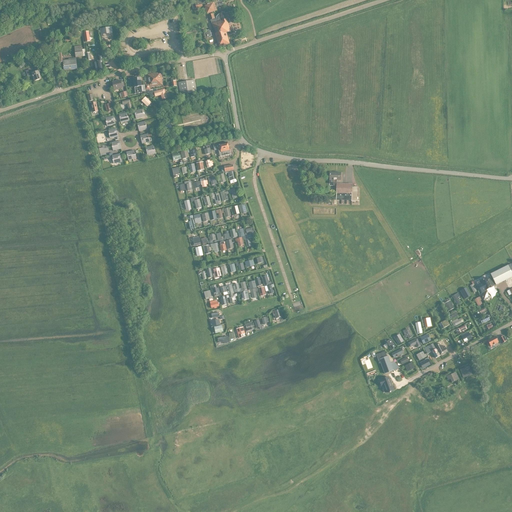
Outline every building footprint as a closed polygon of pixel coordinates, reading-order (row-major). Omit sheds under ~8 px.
[(194,3),(191,3),(192,8),(195,8),(202,6),(201,4),(200,0),(198,0),(193,1),(194,3)] [(210,19),(214,18),(212,13),(211,13),(211,12),(216,10),(213,1),(212,1),(212,0),(207,0),(208,1),(211,0),(211,1),(204,3),(206,13),(208,12),(209,14),(208,15),(209,20),(210,19)] [(210,19),(212,28),(214,35),(218,46),(228,43),(225,32),(229,31),(227,23),(228,23),(228,20),(226,21),(224,12),(224,11),(218,13),(218,14),(217,14),(215,17),(215,19),(214,19),(214,18),(210,19)] [(111,27),(99,29),(100,38),(112,36),(111,27)] [(209,31),(203,32),(205,40),(211,38),(209,31)] [(81,45),(73,46),(74,52),(74,57),(82,56),(81,49),(81,45)] [(94,67),(95,67),(96,72),(103,71),(101,62),(102,62),(101,55),(97,56),(98,61),(93,62),(94,67)] [(67,59),(62,60),(63,70),(69,69),(70,70),(76,69),(75,60),(75,57),(67,58),(67,59)] [(20,59),(16,64),(20,68),(24,63),(20,59)] [(30,69),(25,71),(26,74),(27,77),(32,75),(34,81),(40,79),(38,72),(40,71),(38,65),(33,67),(35,71),(31,72),(30,69)] [(149,86),(161,85),(160,73),(156,74),(156,73),(146,74),(147,83),(144,84),(144,90),(148,89),(148,91),(153,90),(152,89),(150,89),(149,86)] [(134,87),(137,86),(138,92),(144,92),(143,85),(141,86),(140,78),(133,78),(133,77),(129,77),(130,86),(133,86),(134,87)] [(121,86),(123,86),(123,82),(120,82),(120,80),(112,82),(113,89),(121,87),(121,86)] [(184,94),(192,93),(191,92),(196,91),(194,80),(189,81),(178,83),(179,94),(177,94),(177,97),(184,96),(184,94)] [(153,91),(155,96),(160,95),(162,99),(166,98),(163,89),(153,91)] [(140,100),(147,106),(149,104),(150,106),(152,104),(150,103),(151,102),(144,96),(140,100)] [(121,101),(122,105),(127,104),(128,110),(132,110),(129,99),(121,101)] [(133,111),(135,119),(143,117),(142,113),(141,109),(133,111)] [(118,115),(120,122),(128,120),(127,117),(127,116),(126,116),(126,113),(118,115)] [(114,124),(112,116),(105,118),(105,121),(105,122),(106,126),(114,124)] [(136,124),(138,131),(146,129),(145,126),(145,125),(144,122),(136,124)] [(117,136),(115,129),(108,130),(108,134),(108,135),(108,134),(109,138),(117,136)] [(139,136),(141,143),(149,142),(148,138),(148,137),(147,138),(147,134),(139,136)] [(120,148),(118,141),(110,143),(111,146),(111,147),(112,150),(120,148)] [(217,149),(219,155),(219,156),(229,154),(227,142),(216,145),(212,146),(213,150),(217,149)] [(145,148),(146,155),(154,153),(154,150),(153,149),(152,146),(145,148)] [(188,157),(187,150),(180,151),(182,158),(188,157)] [(125,152),(127,160),(135,158),(134,155),(134,154),(133,151),(125,152)] [(171,153),(172,160),(180,158),(179,152),(171,153)] [(120,161),(118,154),(111,156),(111,157),(112,159),(111,159),(111,160),(112,163),(120,161)] [(232,164),(223,166),(223,167),(224,171),(224,173),(233,172),(233,171),(232,164)] [(329,172),(329,183),(332,183),(332,186),(336,186),(335,200),(356,200),(356,186),(351,186),(351,184),(336,184),(336,180),(340,180),(340,172),(329,172)] [(210,181),(211,185),(214,184),(214,183),(216,183),(216,180),(213,181),(212,176),(207,178),(208,181),(210,181)] [(185,183),(187,190),(191,190),(190,180),(183,181),(184,184),(185,183)] [(236,197),(234,188),(228,190),(229,193),(230,193),(232,198),(236,197)] [(213,192),(209,193),(211,199),(213,198),(214,202),(220,201),(218,193),(213,194),(213,192)] [(210,204),(208,196),(203,197),(202,195),(199,195),(200,198),(202,198),(204,206),(210,204)] [(246,212),(244,204),(244,203),(242,204),(237,205),(239,211),(241,211),(242,213),(246,212)] [(215,210),(216,213),(217,213),(218,218),(222,217),(221,213),(223,212),(222,208),(215,210)] [(201,216),(202,222),(209,220),(207,213),(201,214),(201,216)] [(191,215),(186,216),(187,218),(188,218),(189,221),(187,221),(189,229),(194,228),(191,215)] [(245,228),(246,233),(244,233),(244,234),(243,234),(243,236),(253,234),(252,227),(245,228)] [(230,237),(231,237),(231,238),(236,237),(235,236),(237,236),(236,232),(235,233),(234,228),(229,230),(230,237)] [(243,236),(242,236),(242,239),(244,239),(246,247),(250,246),(248,240),(249,240),(249,238),(253,236),(253,234),(243,236)] [(199,242),(198,236),(192,237),(193,244),(194,244),(195,245),(200,244),(199,242)] [(202,243),(202,245),(204,245),(204,243),(206,242),(207,244),(210,243),(209,240),(206,241),(205,237),(200,238),(202,243)] [(241,237),(234,239),(235,241),(237,241),(238,246),(243,245),(241,240),(241,237)] [(227,249),(233,248),(231,242),(233,242),(232,239),(225,240),(227,249)] [(218,251),(216,245),(218,244),(217,242),(209,244),(211,251),(213,250),(214,252),(218,251)] [(203,252),(204,251),(205,254),(209,253),(209,251),(210,251),(209,244),(202,245),(203,252)] [(244,261),(245,267),(254,265),(252,259),(244,261)] [(243,269),(242,262),(237,263),(237,261),(235,262),(235,266),(237,265),(238,270),(243,269)] [(477,284),(481,292),(479,293),(481,296),(482,298),(483,300),(489,297),(485,289),(495,285),(511,276),(511,275),(506,265),(490,273),(491,277),(487,279),(486,277),(479,280),(480,282),(477,284)] [(261,276),(263,285),(272,283),(271,281),(268,282),(266,275),(261,276)] [(256,287),(254,280),(247,282),(249,286),(247,287),(248,289),(256,287)] [(264,286),(265,291),(268,291),(268,294),(272,293),(272,292),(273,292),(273,290),(272,290),(271,287),(273,286),(273,284),(264,286)] [(465,287),(459,290),(464,298),(469,295),(465,287)] [(256,297),(255,291),(257,291),(256,288),(247,289),(248,292),(249,292),(250,292),(251,298),(256,297)] [(211,296),(209,290),(203,291),(205,299),(212,297),(212,296),(211,296)] [(225,295),(226,298),(228,297),(230,303),(234,302),(233,299),(235,299),(234,296),(236,295),(236,293),(225,295)] [(455,295),(454,296),(452,297),(456,305),(460,303),(456,297),(459,296),(458,294),(455,295)] [(210,308),(213,307),(213,308),(216,308),(216,306),(218,306),(217,301),(216,302),(215,300),(209,301),(210,308)] [(450,301),(444,304),(447,309),(447,311),(448,310),(453,307),(450,301)] [(280,315),(278,309),(274,310),(271,311),(273,315),(274,315),(275,317),(276,317),(280,316),(281,320),(285,319),(283,314),(280,315)] [(447,315),(449,319),(458,315),(456,311),(449,314),(447,315)] [(488,315),(479,319),(481,323),(482,323),(489,320),(488,318),(489,317),(488,315)] [(423,323),(422,323),(422,326),(424,326),(424,327),(430,326),(429,318),(423,319),(423,323)] [(448,325),(446,319),(438,323),(441,329),(448,325)] [(244,324),(246,331),(253,329),(251,322),(244,324)] [(419,322),(414,323),(416,334),(421,333),(421,332),(423,331),(422,328),(421,328),(419,322)] [(213,328),(214,333),(222,331),(221,324),(213,326),(211,326),(211,328),(213,328)] [(242,327),(236,328),(238,338),(241,337),(240,334),(244,333),(242,327)] [(408,329),(403,332),(404,334),(403,335),(404,338),(405,337),(406,336),(408,338),(412,336),(408,329)] [(468,332),(460,336),(462,340),(463,342),(467,340),(471,338),(468,332)] [(398,333),(393,336),(398,344),(403,341),(398,333)] [(219,340),(222,339),(221,338),(222,338),(222,339),(223,342),(224,342),(224,343),(225,342),(226,343),(228,342),(225,334),(216,337),(217,341),(219,340)] [(427,334),(420,337),(422,343),(430,340),(427,334)] [(495,335),(487,340),(490,346),(487,347),(489,350),(494,347),(493,344),(498,342),(496,337),(495,335)] [(416,338),(407,342),(409,347),(415,344),(417,347),(420,345),(421,345),(419,342),(416,338)] [(384,344),(383,345),(385,348),(388,345),(391,349),(394,346),(389,339),(387,341),(386,340),(384,342),(384,343),(383,343),(384,344)] [(423,348),(426,353),(431,351),(435,357),(439,355),(436,348),(435,349),(432,343),(428,345),(423,348)] [(435,345),(440,355),(447,352),(443,346),(442,347),(439,343),(435,345)] [(384,351),(375,354),(377,359),(378,361),(380,362),(384,373),(399,368),(393,361),(388,354),(384,351)] [(418,360),(425,357),(422,351),(416,355),(418,360)] [(414,368),(411,362),(404,366),(406,371),(414,368)] [(461,369),(459,369),(462,377),(465,376),(465,375),(470,373),(468,366),(463,368),(461,369)] [(455,372),(445,376),(447,380),(449,379),(451,382),(458,379),(455,372)] [(378,380),(380,385),(383,384),(386,392),(389,391),(389,392),(390,392),(389,391),(391,390),(390,386),(391,386),(387,377),(378,380)]
